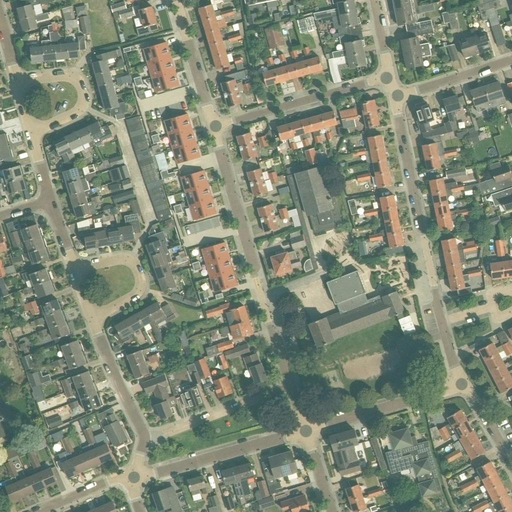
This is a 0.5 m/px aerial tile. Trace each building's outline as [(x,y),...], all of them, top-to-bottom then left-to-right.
[(20,7),(17,8),(21,20),(34,16),(36,16),(33,6),(40,4),(41,4),(41,5),(55,1),(54,0),(21,0),(19,1),(20,7)] [(331,10),(314,14),(315,20),(321,19),(356,12),(353,0),(352,0),(337,3),(338,9),(331,10)] [(409,0),(393,0),(396,11),(418,7),(417,0),(412,1),(412,2),(410,2),(409,0)] [(486,10),(482,0),(481,0),(473,3),(474,7),(478,6),(482,21),(489,19),(486,10)] [(482,0),(486,10),(501,6),(498,0),(482,0)] [(113,13),(127,9),(125,2),(111,6),(113,13)] [(212,5),(199,8),(202,17),(214,14),(214,12),(212,5)] [(424,6),(425,13),(433,12),(432,5),(424,6)] [(72,6),(65,8),(69,20),(75,19),(72,6)] [(139,10),(144,27),(137,29),(139,37),(152,33),(151,32),(159,29),(157,24),(152,6),(139,10)] [(396,11),(394,13),(396,24),(399,25),(405,24),(414,22),(414,20),(419,20),(417,14),(421,13),(420,6),(418,7),(396,11)] [(121,19),(135,15),(132,7),(119,11),(121,19)] [(214,14),(202,17),(206,30),(218,27),(226,24),(224,17),(231,15),(234,15),(234,12),(233,9),(231,9),(221,12),(220,10),(214,12),(214,14)] [(339,36),(352,34),(351,26),(358,25),(356,12),(325,18),(321,19),(322,25),(341,22),(342,27),(337,28),(339,36)] [(36,16),(34,16),(36,22),(37,21),(41,20),(41,19),(40,18),(49,16),(48,13),(42,14),(36,16)] [(450,23),(449,23),(451,30),(457,29),(454,13),(448,14),(450,23)] [(249,25),(258,23),(256,14),(247,15),(249,25)] [(34,16),(21,20),(23,31),(37,27),(36,22),(34,16)] [(83,34),(92,33),(88,16),(79,17),(83,34)] [(300,34),(316,29),(312,16),(297,21),(300,34)] [(491,27),(500,24),(498,16),(489,19),(491,27)] [(431,20),(416,23),(417,29),(432,26),(431,20)] [(229,42),(241,39),(241,36),(244,36),(242,23),(238,24),(239,33),(227,37),(229,42)] [(68,58),(67,44),(58,45),(58,40),(59,40),(58,31),(57,24),(52,25),(56,60),(68,58)] [(497,46),(504,44),(506,43),(500,24),(491,27),(497,46)] [(44,61),(56,60),(52,25),(48,26),(49,32),(50,32),(50,40),(42,41),(43,47),(44,61)] [(270,49),(271,49),(285,45),(279,25),(264,29),(270,49)] [(417,29),(418,36),(434,33),(432,26),(417,29)] [(209,43),(222,40),(218,27),(206,30),(209,43)] [(477,28),(470,30),(473,37),(478,53),(492,49),(486,33),(480,35),(477,28)] [(124,35),(125,43),(134,42),(133,34),(124,35)] [(329,60),(364,53),(361,40),(354,42),(352,34),(339,36),(341,45),(345,44),(347,50),(332,53),(333,58),(329,59),(329,60)] [(67,44),(68,58),(81,57),(80,50),(86,49),(84,36),(78,37),(78,43),(67,44)] [(408,39),(402,40),(404,54),(430,49),(429,43),(419,45),(417,37),(408,39)] [(473,37),(459,42),(465,57),(478,53),(473,37)] [(213,56),(226,53),(222,40),(209,43),(213,56)] [(147,64),(171,57),(167,42),(143,49),(147,64)] [(44,61),(43,47),(37,47),(37,43),(27,44),(25,55),(31,56),(32,59),(32,62),(44,61)] [(452,62),(459,60),(454,44),(447,46),(452,62)] [(308,47),(303,49),(304,55),(305,55),(307,61),(310,73),(323,70),(319,57),(313,59),(311,53),(310,53),(308,47)] [(430,49),(404,54),(407,68),(423,65),(421,57),(431,55),(430,49)] [(96,75),(110,71),(107,60),(116,58),(116,57),(122,56),(120,50),(114,51),(97,56),(98,62),(92,63),(96,75)] [(226,53),(213,56),(217,70),(230,66),(226,53)] [(329,60),(329,59),(328,59),(331,72),(338,71),(337,65),(349,63),(350,68),(366,65),(364,53),(329,60)] [(282,67),(275,69),(279,82),(295,78),(291,65),(287,66),(286,60),(284,54),(279,56),(282,67)] [(147,64),(151,78),(175,71),(171,57),(147,64)] [(237,71),(244,69),(242,63),(240,57),(234,59),(236,65),(237,71)] [(269,71),(263,73),(266,86),(279,82),(275,69),(274,64),(272,57),(269,58),(266,59),(268,65),(267,65),(269,71)] [(310,73),(307,61),(291,65),(295,78),(310,73)] [(99,87),(113,83),(110,71),(96,75),(99,87)] [(175,71),(151,78),(155,93),(179,86),(175,71)] [(225,96),(238,92),(244,90),(243,85),(242,82),(236,84),(235,80),(221,83),(225,96)] [(490,85),(485,87),(493,114),(498,112),(496,106),(498,105),(496,99),(504,96),(499,82),(497,83),(497,81),(490,83),(490,85)] [(102,99),(116,95),(113,83),(99,87),(102,99)] [(245,95),(250,94),(253,93),(250,83),(243,85),(244,90),(245,95)] [(489,115),(493,114),(485,87),(470,91),(475,106),(483,103),(485,109),(487,109),(489,115)] [(423,88),(416,89),(419,101),(426,99),(423,88)] [(238,92),(225,96),(228,108),(242,104),(238,92)] [(116,95),(102,99),(105,110),(109,109),(111,116),(127,112),(124,102),(118,103),(116,95)] [(450,122),(444,123),(444,126),(447,133),(458,130),(455,121),(455,120),(457,120),(454,109),(460,107),(457,96),(443,100),(447,113),(450,122)] [(364,115),(377,112),(374,100),(361,102),(364,115)] [(248,117),(273,109),(271,104),(247,112),(248,117)] [(424,132),(432,129),(429,121),(433,120),(428,105),(416,109),(418,116),(415,117),(420,133),(424,132)] [(352,120),(358,119),(356,108),(339,111),(341,119),(345,119),(345,116),(351,115),(352,120)] [(323,128),(325,128),(329,127),(337,124),(334,111),(319,115),(323,128)] [(366,128),(379,125),(377,112),(364,115),(366,128)] [(168,136),(192,129),(188,114),(164,121),(168,136)] [(319,129),(323,128),(319,115),(305,119),(309,132),(312,131),(316,143),(321,142),(320,136),(321,136),(319,129)] [(358,119),(352,120),(351,115),(345,116),(345,119),(341,119),(344,129),(356,127),(354,120),(358,119)] [(128,126),(141,122),(140,116),(126,120),(128,126)] [(305,133),(309,132),(305,119),(291,123),(295,136),(299,135),(301,141),(302,141),(304,147),(309,145),(308,139),(307,139),(305,133)] [(87,127),(93,140),(99,137),(101,142),(113,136),(108,125),(101,128),(98,122),(87,127)] [(130,132),(143,128),(141,122),(128,126),(130,132)] [(293,137),(295,136),(291,123),(277,127),(281,140),(288,138),(292,150),(297,149),(295,142),(293,137)] [(432,129),(424,132),(425,138),(440,135),(447,133),(444,126),(434,129),(432,129)] [(93,140),(87,127),(76,132),(82,145),(88,142),(91,148),(96,146),(93,140)] [(131,137),(145,133),(143,128),(130,132),(131,137)] [(168,136),(172,150),(196,143),(192,129),(168,136)] [(476,131),(469,133),(470,139),(472,144),(480,141),(478,136),(476,131)] [(76,132),(65,137),(71,150),(72,150),(82,145),(76,132)] [(240,149),(254,145),(250,132),(237,136),(240,149)] [(133,143),(146,139),(145,133),(131,137),(133,143)] [(371,150),(384,148),(381,135),(368,138),(371,150)] [(260,148),(268,146),(267,141),(266,136),(258,138),(260,148)] [(57,148),(52,152),(56,157),(60,155),(66,152),(70,159),(62,163),(64,170),(78,166),(75,158),(75,157),(72,150),(71,150),(65,137),(54,142),(57,148)] [(136,153),(149,148),(146,139),(133,143),(135,150),(136,153)] [(427,145),(422,146),(425,158),(438,156),(444,154),(443,151),(444,151),(442,142),(436,143),(427,145)] [(196,143),(172,150),(176,165),(200,158),(196,143)] [(244,161),(257,157),(254,145),(240,149),(244,161)] [(0,161),(13,157),(11,150),(9,151),(8,146),(0,148),(0,161)] [(87,148),(84,149),(90,161),(93,160),(87,148)] [(139,162),(152,157),(150,151),(149,148),(136,153),(139,162)] [(316,156),(314,148),(305,151),(309,165),(317,163),(318,167),(327,164),(324,154),(316,156)] [(373,163),(386,160),(384,148),(371,150),(373,163)] [(84,149),(81,151),(85,159),(83,159),(86,164),(90,162),(90,161),(84,149)] [(111,167),(125,163),(122,155),(109,159),(111,167)] [(428,171),(441,168),(438,156),(425,158),(428,171)] [(141,168),(154,163),(152,157),(139,162),(141,168)] [(376,175),(389,172),(386,160),(373,163),(376,175)] [(494,178),(486,181),(490,193),(503,189),(500,182),(510,179),(511,178),(511,177),(511,175),(508,165),(501,168),(499,162),(490,165),(492,171),(494,178)] [(143,173),(156,168),(154,163),(141,168),(143,173)] [(7,182),(23,178),(19,166),(4,170),(6,177),(1,179),(1,178),(0,178),(0,184),(3,183),(7,182)] [(296,174),(287,176),(294,202),(299,201),(303,200),(308,215),(309,215),(314,233),(316,233),(324,230),(339,226),(343,225),(342,225),(334,196),(333,190),(327,191),(320,167),(296,174)] [(67,184),(96,175),(95,172),(85,175),(83,168),(77,168),(63,172),(64,177),(62,179),(64,184),(67,184)] [(144,178),(158,174),(156,168),(143,173),(144,178)] [(251,184),(264,180),(261,168),(247,172),(251,184)] [(447,179),(461,176),(460,169),(445,172),(447,179)] [(181,178),(185,192),(209,185),(205,170),(187,176),(181,178)] [(378,188),(391,185),(389,172),(376,175),(378,188)] [(146,184),(159,179),(158,174),(144,178),(146,184)] [(96,175),(67,184),(70,196),(84,191),(82,185),(87,183),(87,182),(97,178),(96,175)] [(284,180),(283,175),(277,176),(269,179),(271,184),(279,182),(284,180)] [(3,183),(0,184),(0,189),(4,189),(9,188),(10,194),(26,190),(23,178),(7,182),(3,183)] [(457,186),(457,185),(456,182),(444,184),(443,178),(430,181),(432,193),(451,190),(452,192),(458,191),(457,186)] [(124,190),(133,187),(130,179),(121,182),(124,190)] [(159,179),(146,184),(148,190),(161,185),(164,184),(162,179),(159,179)] [(254,196),(268,193),(264,180),(251,184),(254,196)] [(150,195),(163,191),(161,185),(148,190),(150,195)] [(185,192),(189,207),(213,200),(209,185),(185,192)] [(511,187),(491,195),(495,207),(503,204),(505,211),(511,209),(511,187)] [(74,207),(88,203),(86,197),(93,194),(92,189),(84,191),(70,196),(74,207)] [(115,204),(136,197),(133,189),(113,196),(115,204)] [(452,192),(451,190),(432,193),(435,206),(448,203),(446,197),(452,195),(452,192)] [(152,201),(165,197),(163,191),(150,195),(152,201)] [(383,210),(396,208),(393,195),(380,198),(383,210)] [(88,203),(74,207),(77,219),(91,215),(93,214),(91,207),(93,206),(93,205),(102,202),(100,196),(91,198),(92,202),(88,203)] [(154,207),(167,202),(165,197),(152,201),(154,207)] [(217,214),(213,200),(189,207),(193,221),(217,214)] [(156,212),(169,208),(167,202),(154,207),(156,212)] [(437,218),(456,214),(456,211),(456,210),(449,212),(448,203),(435,206),(437,218)] [(275,216),(271,204),(258,208),(261,220),(275,216)] [(468,209),(462,210),(463,216),(469,215),(469,212),(479,210),(478,207),(468,209)] [(159,219),(172,214),(169,208),(156,212),(159,219)] [(385,223),(398,220),(396,208),(383,210),(385,223)] [(456,214),(437,218),(440,231),(453,228),(451,220),(457,219),(457,217),(460,217),(463,216),(462,210),(456,211),(456,214)] [(105,217),(105,213),(93,217),(94,220),(102,218),(104,226),(102,226),(102,227),(95,228),(99,247),(111,244),(108,230),(107,226),(105,217)] [(120,228),(123,242),(135,240),(134,234),(141,233),(138,214),(124,216),(126,227),(120,228)] [(275,216),(261,220),(265,232),(278,229),(277,224),(275,216)] [(388,235),(401,232),(398,220),(385,223),(387,229),(381,230),(381,233),(382,236),(388,235)] [(25,241),(41,236),(37,224),(21,230),(25,241)] [(99,247),(95,228),(90,229),(90,226),(78,229),(79,236),(80,236),(80,242),(85,242),(87,249),(99,247)] [(123,242),(120,228),(108,230),(111,244),(123,242)] [(13,245),(21,243),(17,231),(9,234),(13,245)] [(168,250),(166,244),(168,243),(163,231),(150,236),(152,243),(146,245),(150,257),(168,250)] [(305,246),(301,232),(300,233),(299,231),(289,234),(291,238),(289,239),(293,250),(305,246)] [(401,232),(388,235),(390,248),(403,245),(401,232)] [(50,244),(59,240),(56,233),(47,237),(50,244)] [(29,252),(45,247),(41,236),(25,241),(21,243),(13,245),(15,251),(23,248),(27,247),(29,252)] [(455,238),(442,241),(444,253),(457,251),(463,249),(463,246),(462,245),(462,244),(456,245),(455,238)] [(495,241),(497,249),(504,248),(502,240),(495,241)] [(201,249),(206,264),(230,257),(225,242),(201,249)] [(45,247),(29,252),(11,259),(13,264),(31,258),(33,264),(49,259),(45,247)] [(313,270),(315,270),(318,269),(313,248),(307,250),(313,270)] [(498,257),(505,256),(504,248),(497,249),(498,257)] [(168,250),(150,257),(155,268),(168,264),(172,262),(186,257),(184,251),(178,253),(179,255),(175,257),(176,259),(172,260),(170,255),(171,255),(169,250),(168,250)] [(286,253),(284,250),(275,252),(277,256),(272,257),(277,274),(278,273),(279,277),(286,275),(285,271),(291,269),(302,266),(299,257),(297,258),(295,251),(287,253),(286,253)] [(457,251),(444,253),(447,266),(460,263),(458,252),(457,251)] [(186,257),(172,262),(173,265),(178,263),(178,264),(188,261),(186,256),(186,257)] [(234,272),(230,257),(206,264),(210,278),(234,272)] [(504,277),(511,276),(511,260),(502,262),(504,277)] [(492,279),(504,277),(502,262),(490,264),(492,279)] [(460,263),(447,266),(449,278),(462,276),(460,263)] [(168,264),(155,268),(159,280),(172,275),(168,264)] [(30,271),(22,274),(25,282),(26,282),(32,280),(34,286),(50,280),(47,273),(46,269),(31,274),(30,271)] [(367,300),(365,293),(366,293),(358,270),(326,282),(335,305),(336,304),(340,313),(325,318),(310,324),(318,347),(334,341),(333,339),(404,312),(396,291),(383,296),(382,294),(367,300)] [(462,276),(449,278),(452,291),(458,290),(459,295),(472,292),(471,287),(469,287),(465,288),(464,282),(470,281),(469,277),(475,276),(474,270),(468,272),(468,274),(462,276)] [(238,286),(234,272),(210,278),(214,293),(238,286)] [(172,275),(159,280),(163,291),(169,289),(171,293),(178,290),(176,286),(172,275)] [(3,277),(0,277),(0,298),(9,295),(3,277)] [(28,288),(22,290),(24,295),(36,291),(39,297),(54,292),(50,280),(34,286),(28,288)] [(185,297),(172,293),(170,299),(195,307),(197,300),(185,296),(185,297)] [(25,305),(23,298),(19,299),(22,306),(23,306),(25,312),(30,310),(31,315),(39,312),(35,301),(25,305)] [(46,317),(61,311),(57,299),(41,305),(46,317)] [(147,308),(158,328),(176,318),(174,315),(168,304),(161,308),(158,302),(147,308)] [(232,310),(230,303),(220,306),(220,307),(212,309),(206,311),(208,317),(214,315),(222,313),(222,314),(226,313),(230,326),(234,325),(234,324),(249,320),(244,306),(232,310)] [(165,340),(158,328),(147,308),(136,314),(143,327),(149,323),(156,335),(154,336),(158,343),(165,340)] [(50,328),(65,322),(61,311),(46,317),(30,322),(32,328),(48,322),(50,328)] [(133,333),(133,332),(143,327),(136,314),(126,320),(133,333)] [(133,332),(133,333),(126,320),(115,326),(118,332),(114,336),(122,344),(135,336),(133,332)] [(234,325),(230,326),(220,329),(223,337),(228,336),(227,334),(232,333),(234,340),(253,334),(249,320),(234,324),(234,325)] [(65,322),(50,328),(54,339),(55,343),(61,341),(60,337),(70,334),(65,322)] [(40,338),(48,335),(46,329),(38,332),(40,338)] [(150,345),(153,343),(146,330),(143,332),(150,345)] [(183,348),(189,346),(185,334),(184,330),(175,335),(180,338),(183,348)] [(479,350),(485,360),(498,353),(493,343),(496,341),(493,336),(485,341),(487,346),(483,348),(479,350)] [(66,358),(82,352),(77,340),(63,346),(62,343),(57,345),(59,351),(63,349),(66,358)] [(217,345),(216,345),(218,352),(219,352),(233,347),(231,341),(231,340),(217,345)] [(501,345),(504,351),(511,346),(509,341),(502,345),(501,345)] [(24,350),(28,349),(26,343),(19,345),(21,351),(24,350)] [(132,367),(145,362),(143,356),(149,353),(147,348),(141,351),(141,350),(127,355),(132,367)] [(238,348),(228,351),(230,358),(241,354),(238,348)] [(501,359),(507,356),(504,351),(498,353),(485,360),(490,371),(504,364),(501,359)] [(66,358),(52,362),(54,368),(68,363),(70,369),(86,364),(82,352),(66,358)] [(249,359),(245,361),(248,369),(250,368),(253,377),(251,378),(255,388),(264,384),(263,381),(267,379),(268,378),(266,372),(265,373),(262,367),(261,363),(260,364),(257,354),(248,357),(249,359)] [(25,371),(34,367),(29,355),(21,358),(25,371)] [(228,368),(224,356),(216,359),(219,366),(221,366),(222,370),(228,368)] [(204,358),(194,362),(201,379),(210,375),(204,358)] [(145,362),(132,367),(136,378),(149,373),(145,362)] [(504,364),(490,371),(496,382),(510,375),(509,374),(504,364)] [(31,388),(42,384),(51,381),(49,374),(43,377),(39,367),(27,372),(28,375),(27,375),(31,388)] [(65,392),(93,383),(88,371),(73,377),(61,381),(65,392)] [(202,382),(201,379),(198,371),(191,374),(195,385),(202,382)] [(511,373),(510,375),(496,382),(501,393),(511,387),(511,373)] [(170,397),(166,387),(169,386),(165,374),(142,383),(146,394),(153,392),(158,404),(156,405),(161,419),(173,415),(170,408),(177,406),(173,396),(170,397)] [(226,376),(213,381),(219,397),(232,393),(226,376)] [(81,399),(97,394),(93,383),(65,392),(67,398),(79,394),(81,399)] [(42,384),(31,388),(37,403),(46,400),(42,387),(43,387),(42,384)] [(190,408),(203,403),(197,386),(184,391),(185,393),(180,395),(185,408),(189,406),(190,408)] [(97,394),(81,399),(86,411),(101,406),(97,394)] [(77,401),(69,404),(71,409),(79,406),(77,401)] [(4,422),(9,420),(9,419),(11,418),(7,404),(0,405),(0,436),(4,435),(0,421),(3,420),(4,422)] [(440,436),(467,420),(461,410),(447,418),(451,423),(438,430),(436,426),(429,429),(432,440),(440,436)] [(106,417),(104,412),(97,415),(100,421),(106,418),(110,425),(105,427),(114,445),(115,445),(117,448),(124,444),(123,441),(127,439),(118,421),(114,413),(106,417)] [(60,416),(50,419),(53,426),(63,423),(60,416)] [(460,439),(473,431),(467,420),(440,436),(443,441),(456,433),(460,439)] [(90,437),(93,435),(90,427),(83,430),(86,437),(89,435),(90,437)] [(411,437),(408,428),(388,433),(393,450),(385,453),(391,474),(414,468),(416,477),(418,476),(419,483),(418,483),(422,498),(438,493),(437,491),(442,490),(428,441),(417,444),(415,436),(411,437)] [(358,461),(353,446),(359,444),(354,429),(330,436),(341,476),(361,470),(359,460),(358,461)] [(465,449),(479,441),(473,431),(460,439),(465,449)] [(90,468),(101,463),(93,443),(96,442),(93,435),(90,437),(89,435),(86,437),(89,445),(91,451),(84,454),(90,468)] [(67,445),(68,446),(71,445),(68,437),(61,440),(64,446),(67,445)] [(381,471),(387,468),(376,437),(370,438),(381,471)] [(93,443),(101,463),(113,458),(107,444),(100,447),(98,441),(96,442),(93,443)] [(465,449),(461,452),(462,455),(463,457),(468,454),(472,459),(485,452),(479,441),(465,449)] [(64,446),(67,454),(71,453),(74,452),(71,445),(68,446),(67,445),(64,446)] [(462,455),(461,452),(459,449),(451,453),(453,456),(454,456),(456,459),(462,455)] [(34,461),(38,459),(36,454),(37,454),(35,451),(31,453),(28,454),(31,461),(34,459),(34,461)] [(271,495),(282,491),(280,482),(286,480),(285,475),(298,472),(292,451),(269,457),(270,460),(262,463),(271,495)] [(79,473),(73,458),(71,453),(67,454),(69,460),(62,463),(62,464),(57,466),(60,472),(65,470),(68,477),(79,473)] [(448,463),(456,459),(454,456),(453,456),(451,453),(445,457),(448,463)] [(34,459),(31,461),(28,454),(27,454),(34,469),(41,466),(38,459),(34,461),(34,459)] [(79,473),(90,468),(84,454),(73,458),(79,473)] [(5,464),(9,472),(12,470),(12,469),(15,468),(12,461),(5,464)] [(482,479),(496,472),(491,461),(477,468),(480,475),(474,477),(475,479),(477,482),(482,479)] [(236,467),(244,496),(248,495),(251,494),(247,479),(255,477),(254,475),(256,474),(255,470),(253,470),(251,463),(236,467)] [(238,498),(244,496),(236,467),(222,471),(226,485),(233,483),(238,498)] [(19,475),(15,468),(12,469),(12,470),(9,472),(12,478),(11,478),(11,479),(15,477),(19,475)] [(40,473),(46,487),(57,482),(51,468),(40,473)] [(488,490),(502,483),(496,472),(482,479),(488,490)] [(35,492),(46,487),(40,473),(29,478),(35,492)] [(205,483),(203,476),(188,480),(192,496),(200,493),(199,488),(202,488),(203,494),(211,493),(208,483),(205,483)] [(24,497),(18,482),(15,477),(11,479),(13,484),(6,487),(12,501),(24,497)] [(24,497),(35,492),(29,478),(18,482),(24,497)] [(359,484),(357,479),(348,481),(350,487),(346,489),(350,501),(363,497),(359,484)] [(469,486),(471,485),(472,488),(479,485),(477,482),(475,479),(468,483),(469,486)] [(262,498),(270,496),(267,484),(265,480),(257,482),(258,486),(262,498)] [(469,486),(468,483),(461,486),(464,493),(472,488),(471,485),(469,486)] [(493,501),(507,494),(502,483),(488,490),(493,500),(493,501)] [(179,505),(173,486),(153,493),(159,511),(166,509),(167,511),(166,511),(180,511),(183,511),(180,504),(179,505)] [(491,511),(497,511),(511,504),(511,503),(507,494),(493,501),(493,500),(488,503),(489,507),(491,511)] [(210,497),(213,506),(208,508),(209,511),(222,511),(220,505),(217,495),(210,497)] [(302,511),(309,510),(305,495),(281,503),(283,510),(291,507),(292,511),(302,511)] [(227,510),(235,508),(231,496),(224,498),(227,510)] [(260,510),(276,505),(273,496),(258,501),(260,510)] [(363,497),(350,501),(353,511),(357,511),(367,509),(363,497)] [(486,500),(478,504),(480,507),(481,507),(483,510),(489,507),(488,503),(486,500)] [(116,511),(113,502),(101,507),(103,511),(116,511)]
